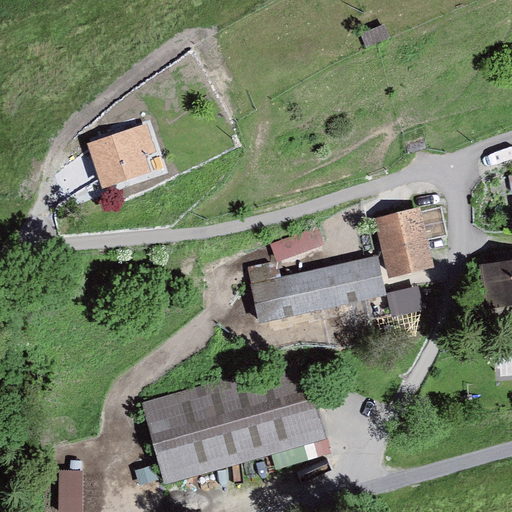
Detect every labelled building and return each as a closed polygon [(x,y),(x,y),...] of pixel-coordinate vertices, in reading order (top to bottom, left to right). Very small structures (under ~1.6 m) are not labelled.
[(136,131),(89,146),(102,188),(149,173),(136,131)] [(417,211),(376,221),(390,277),(431,267),(417,211)] [(318,223),(274,241),(281,259),(325,241),(318,223)] [(253,285),(261,323),(386,296),(377,258),(253,285)] [(511,264),(482,268),(488,309),(511,305),(511,264)] [(303,363),(144,408),(166,484),(325,439),(303,363)] [(83,504),(84,467),(60,467),(59,503),(83,504)]
